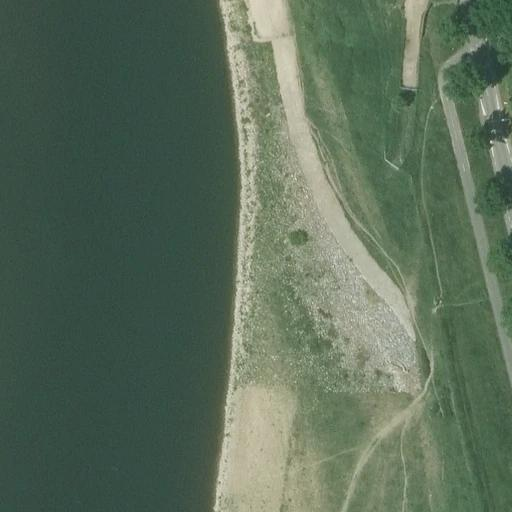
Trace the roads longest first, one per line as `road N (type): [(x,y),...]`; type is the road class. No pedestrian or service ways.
road 1 (unclassified): [(271,0),(297,123),(334,225),(413,324)]
road 2 (tertiary): [(511,190),(470,0)]
